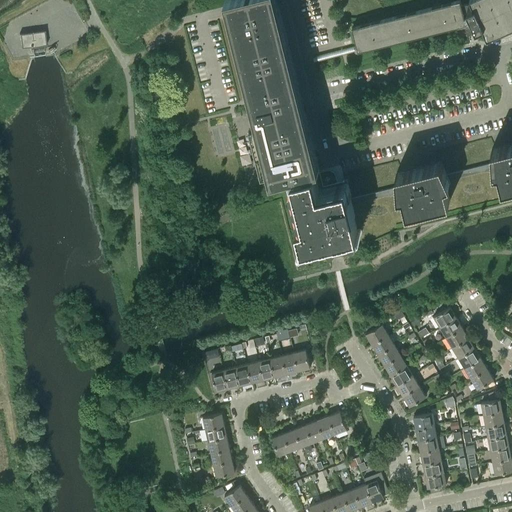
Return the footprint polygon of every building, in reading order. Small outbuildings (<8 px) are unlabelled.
[(319,167),(305,113),(298,85),(276,0),(227,0),(230,8),(232,16),(253,98),(261,131),(248,134),(260,182),(298,172),(312,169),(319,167)] [(511,0),(474,0),(475,2),(469,5),(468,3),(462,5),(460,0),(452,2),(452,5),(443,8),(443,4),(441,5),(442,8),(433,10),(432,7),(416,11),(417,14),(408,17),(407,13),(406,14),(406,17),(397,19),(397,16),(380,20),(381,23),(372,25),(371,22),(370,23),(371,26),(362,28),(361,25),(352,27),(357,46),(357,48),(358,51),(466,24),(468,32),(467,32),(467,33),(479,30),(479,31),(480,30),(478,25),(484,23),(489,32),(497,29),(496,26),(504,22),(505,25),(511,21),(511,0)] [(46,43),(45,30),(45,29),(19,33),(19,34),(20,34),(21,46),(21,47),(47,43),(46,43)] [(312,60),(313,62),(358,51),(357,48),(357,46),(311,57),(312,60)] [(247,137),(239,139),(242,153),(250,151),(247,137)] [(511,143),(495,147),(492,148),(493,163),(493,166),(493,168),(493,170),(498,169),(502,187),(511,184),(511,143)] [(441,161),(416,167),(396,172),(397,187),(397,190),(398,194),(403,193),(407,211),(422,207),(421,205),(435,201),(435,204),(450,200),(445,182),(450,180),(448,176),(447,174),(441,161)] [(448,176),(450,180),(458,177),(493,168),(493,166),(493,163),(447,174),(448,176)] [(359,238),(353,216),(351,206),(350,201),(349,199),(346,187),(344,179),(343,179),(343,180),(337,181),(336,178),(323,170),(320,171),(320,170),(313,172),(312,169),(298,172),(299,175),(292,177),(297,197),(292,198),(298,225),(297,225),(304,252),(305,251),(304,246),(311,244),(312,250),(326,246),(324,241),(343,236),(345,241),(359,238)] [(397,187),(349,199),(350,201),(351,206),(362,202),(398,194),(397,190),(397,187)] [(450,306),(434,315),(440,326),(456,316),(450,306)] [(456,316),(440,326),(446,336),(462,326),(456,316)] [(382,323),(366,333),(372,343),(388,333),(382,323)] [(289,328),(291,335),(299,333),(298,326),(289,328)] [(462,326),(446,336),(452,346),(469,337),(462,326)] [(388,333),(372,343),(378,353),(394,344),(388,333)] [(469,337),(452,346),(459,357),(475,347),(469,337)] [(394,344),(378,353),(385,364),(401,354),(394,344)] [(209,368),(223,364),(217,347),(204,351),(209,368)] [(475,347),(459,357),(465,367),(481,357),(475,347)] [(306,348),(294,351),(299,370),(310,367),(306,348)] [(294,351),(282,354),(287,373),(299,370),(294,351)] [(282,354),(270,357),(275,375),(287,373),(282,354)] [(401,354),(385,364),(391,374),(407,364),(401,354)] [(270,357),(259,360),(263,378),(275,375),(270,357)] [(481,357),(465,367),(471,377),(487,367),(481,357)] [(259,360),(247,363),(252,381),(263,378),(259,360)] [(247,363),(236,366),(240,384),(252,381),(247,363)] [(407,364),(391,374),(397,384),(413,374),(407,364)] [(236,366),(224,369),(228,387),(240,384),(236,366)] [(487,367),(471,377),(478,388),(494,378),(487,367)] [(212,372),(216,390),(228,387),(224,369),(212,372)] [(413,374),(397,384),(403,395),(419,385),(413,374)] [(419,385),(403,395),(410,405),(426,395),(419,385)] [(502,410),(500,398),(481,401),(484,413),(502,410)] [(340,410),(329,415),(335,432),(347,428),(340,410)] [(502,410),(484,413),(486,425),(504,422),(502,410)] [(222,412),(203,416),(206,428),(224,424),(222,412)] [(432,412),(413,415),(416,427),(434,423),(432,412)] [(329,415),(317,419),(324,437),(335,432),(329,415)] [(317,419),(306,423),(313,441),(324,437),(317,419)] [(504,422),(486,425),(488,437),(507,434),(504,422)] [(306,423),(295,428),(302,445),(313,441),(306,423)] [(434,423),(416,427),(418,439),(437,435),(434,423)] [(224,424),(206,428),(208,440),(227,435),(224,424)] [(295,428),(284,432),(290,450),(302,445),(295,428)] [(279,454),(290,450),(284,432),(272,436),(279,454)] [(471,440),(470,432),(463,434),(465,442),(471,440)] [(507,434),(488,437),(491,449),(509,445),(507,434)] [(227,435),(208,440),(211,451),(230,447),(227,435)] [(437,435),(418,439),(420,451),(439,447),(437,435)] [(509,445),(491,449),(493,461),(511,457),(509,445)] [(230,447),(211,451),(214,463),(232,459),(230,447)] [(439,447),(420,451),(423,463),(441,459),(439,447)] [(511,460),(511,457),(493,461),(495,473),(511,469),(511,460)] [(232,459),(214,463),(216,475),(235,471),(232,459)] [(441,459),(423,463),(425,474),(444,471),(441,459)] [(444,471),(425,474),(428,487),(446,483),(444,471)] [(377,479),(366,483),(372,501),(384,496),(377,479)] [(366,483),(354,487),(361,505),(372,501),(366,483)] [(240,484),(225,495),(232,505),(247,494),(240,484)] [(226,492),(225,490),(222,486),(213,491),(216,497),(226,492)] [(354,487),(343,492),(350,509),(361,505),(354,487)] [(343,492),(332,496),(337,511),(343,511),(350,509),(343,492)] [(247,494),(232,505),(236,511),(242,511),(254,504),(247,494)] [(337,511),(332,496),(321,500),(325,511),(337,511)] [(311,511),(325,511),(321,500),(309,505),(311,511)]
